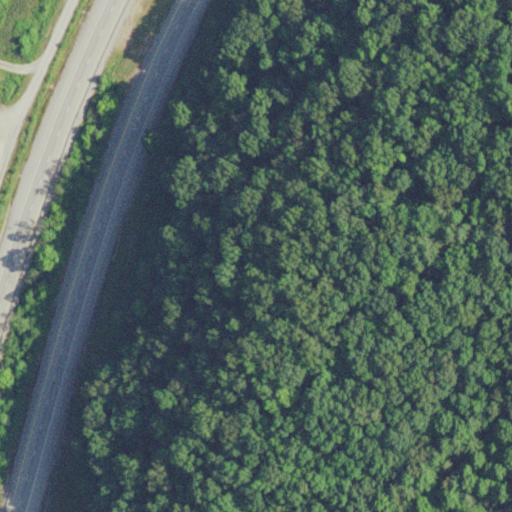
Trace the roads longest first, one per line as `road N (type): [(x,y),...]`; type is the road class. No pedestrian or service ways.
road 1 (trunk): [(9,511),(87,243),(183,0)]
road 2 (trunk): [(109,0),(0,284)]
